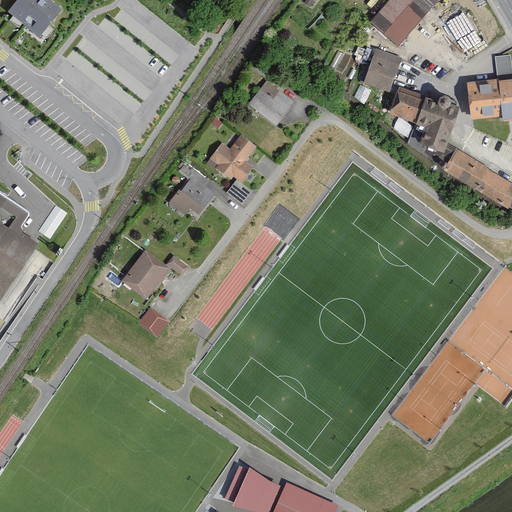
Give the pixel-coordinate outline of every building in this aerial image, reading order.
[(18,0),(9,11),(40,37),(62,10),(50,0),(18,0)] [(435,0),(385,0),(365,23),(393,48),(435,0)] [(402,58),(376,49),(364,83),(389,93),(402,58)] [(511,52),(496,54),(498,74),(511,72),(511,52)] [(499,79),(467,83),(471,120),(502,117),(503,121),(511,120),(511,79),(499,81),(499,79)] [(266,81),(248,105),(276,127),(294,102),(266,81)] [(425,101),(397,92),(389,114),(426,128),(420,145),(444,154),(461,108),(452,103),(449,98),(445,96),(439,98),(426,97),(425,101)] [(210,159),(218,165),(215,168),(231,180),(233,177),(242,183),(254,168),(246,161),(257,147),(241,135),(230,149),(222,143),(210,159)] [(511,202),(511,182),(458,150),(445,172),(508,210),(511,202)] [(186,163),(180,170),(191,178),(181,191),(179,190),(169,203),(185,215),(190,209),(198,215),(215,194),(205,186),(209,181),(186,163)] [(0,301),(39,244),(22,233),(21,227),(29,214),(0,195),(0,301)] [(39,231),(50,239),(67,213),(56,205),(39,231)] [(145,250),(121,281),(146,300),(170,269),(145,250)] [(166,264),(182,277),(189,268),(174,255),(166,264)] [(138,324),(157,338),(169,322),(151,307),(138,324)] [(248,470),(239,465),(225,498),(235,503),(233,507),(255,511),(272,511),(284,487),(271,482),(250,467),(248,470)] [(334,511),(338,505),(286,482),(284,487),(272,511),(334,511)]
